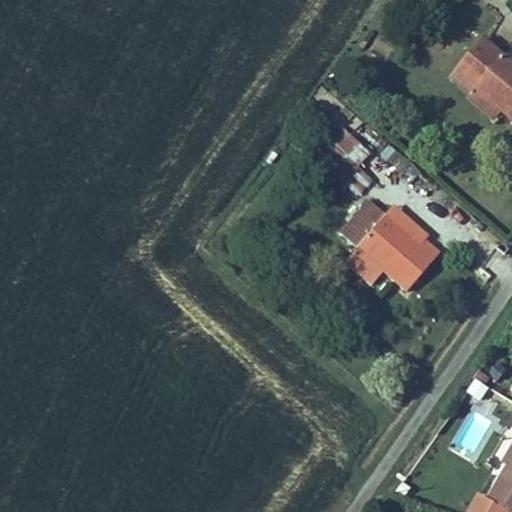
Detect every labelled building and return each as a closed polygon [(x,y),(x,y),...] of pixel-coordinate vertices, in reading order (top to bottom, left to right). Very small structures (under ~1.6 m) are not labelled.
[(511,51),(495,39),(468,78),(491,95),(494,90),(511,102),(511,51)] [(509,118),(511,113),(511,102),(494,90),(491,95),(486,102),(509,118)] [(355,166),(367,155),(343,130),(315,157),(355,198),(371,183),(355,166)] [(387,145),(378,157),(400,175),(409,163),(387,145)] [(406,222),(441,249),(447,241),(452,235),(416,208),(406,222)] [(381,254),(432,293),(463,253),(447,241),(441,249),(406,222),(381,254)] [(511,511),(511,440),(499,460),(504,463),(483,496),(508,511),(511,511)]
